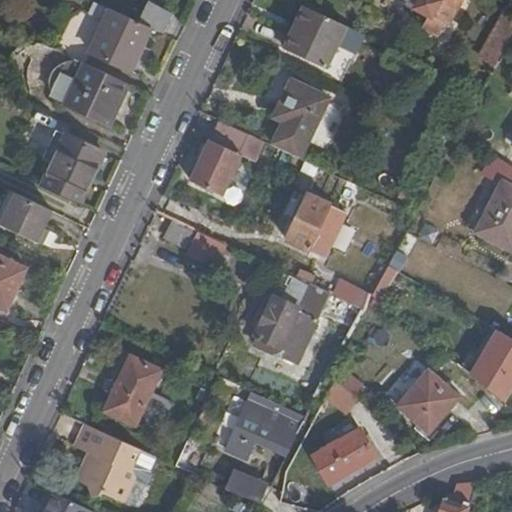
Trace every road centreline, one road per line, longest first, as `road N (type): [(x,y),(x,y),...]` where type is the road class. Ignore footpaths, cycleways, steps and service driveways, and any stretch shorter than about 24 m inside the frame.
road 1 (residential): [(225,0),(0,487)]
road 2 (tertiary): [(363,511),(414,483),(511,451)]
